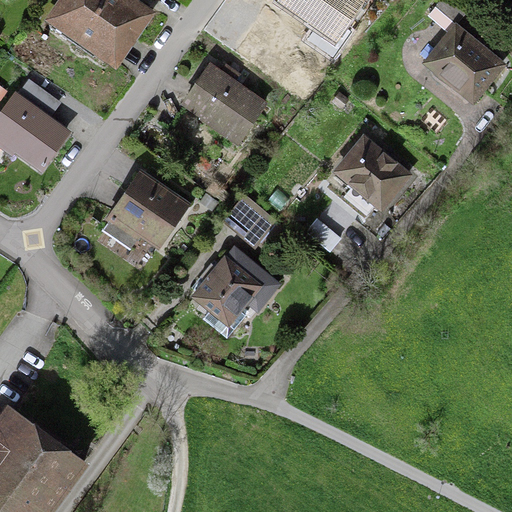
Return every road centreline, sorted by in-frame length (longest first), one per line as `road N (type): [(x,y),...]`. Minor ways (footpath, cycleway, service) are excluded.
road 1 (residential): [(489,511),(321,427),(246,397),(168,383),(24,251)]
road 2 (residential): [(207,0),(24,251)]
road 3 (track): [(169,511),(178,433),(168,383)]
